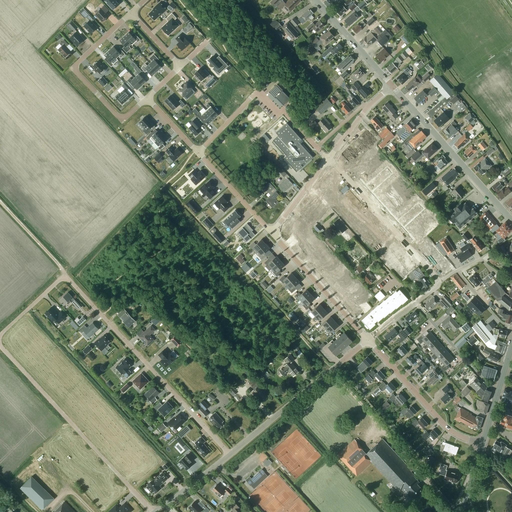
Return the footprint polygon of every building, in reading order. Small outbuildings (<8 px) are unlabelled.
[(105,0),(106,1),(107,2),(110,5),(109,6),(113,10),(117,6),(116,6),(118,4),(116,1),(117,0),(105,0)] [(289,0),(286,4),(282,0),(273,0),(271,3),(276,8),(277,6),(280,10),(285,6),(290,12),(297,5),(297,4),(300,0),(289,0)] [(349,4),(352,1),(351,0),(347,0),(344,3),(345,4),(343,6),(337,11),(341,16),(347,10),(349,8),(348,7),(350,5),(349,4)] [(368,1),(367,0),(364,0),(358,6),(361,10),(368,4),(366,2),(368,1)] [(154,9),(149,14),(154,20),(160,15),(160,16),(166,9),(160,2),(153,9),(154,9)] [(174,11),(177,5),(172,2),(169,8),(174,11)] [(106,18),(108,16),(106,13),(108,10),(104,6),(96,14),(102,21),(104,21),(106,19),(106,18)] [(314,18),(312,15),(313,13),(310,10),(309,11),(308,10),(302,16),(298,19),(303,24),(306,21),(310,18),(312,20),(314,18)] [(360,16),(355,11),(345,20),(349,26),(360,16)] [(174,30),(179,25),(175,20),(176,18),(172,13),(166,19),(169,22),(162,28),(165,32),(168,35),(171,33),(174,30)] [(97,28),(92,22),(94,20),(89,15),(87,17),(90,21),(84,26),(91,33),(97,28)] [(290,21),(295,27),(300,23),(294,17),(290,21)] [(370,26),(376,21),(372,17),(368,21),(366,22),(369,26),(370,26)] [(324,26),(320,21),(315,25),(313,23),(307,28),(309,31),(313,28),(317,33),(324,26)] [(366,24),(363,21),(359,24),(359,23),(353,29),(357,34),(363,28),(362,28),(366,24)] [(77,27),(72,22),(68,25),(74,31),(77,27)] [(294,37),(295,39),(298,36),(297,35),(298,34),(288,22),(282,28),(292,39),(294,37)] [(366,37),(360,41),(362,44),(363,43),(367,47),(371,43),(372,44),(378,40),(377,39),(377,38),(376,38),(379,35),(382,38),(378,42),(382,46),(389,40),(392,37),(388,32),(388,33),(385,30),(383,31),(378,26),(371,32),(366,37)] [(70,38),(78,46),(84,40),(79,35),(80,35),(77,31),(70,38)] [(331,40),(330,40),(334,36),(329,31),(326,34),(325,33),(320,38),(326,45),(331,40)] [(124,36),(132,45),(137,41),(138,42),(141,40),(136,35),(134,38),(129,32),(124,36)] [(413,39),(407,33),(401,38),(407,44),(413,39)] [(181,34),(176,39),(178,41),(179,40),(180,42),(177,45),(182,50),(190,43),(185,37),(184,38),(181,34)] [(132,45),(124,36),(120,41),(125,46),(123,48),(127,53),(131,49),(129,46),(131,44),(132,45)] [(319,41),(319,40),(317,37),(314,40),(310,43),(313,46),(319,41)] [(60,44),(56,47),(58,49),(58,50),(65,57),(71,52),(67,47),(69,45),(64,40),(60,44)] [(332,46),(327,50),(325,48),(320,52),(325,58),(331,52),(334,56),(343,47),(339,43),(333,48),(332,46)] [(114,46),(109,51),(118,60),(116,58),(119,56),(121,58),(123,57),(125,54),(121,50),(119,52),(114,46)] [(376,57),(381,62),(390,54),(384,48),(381,51),(381,52),(376,57)] [(400,63),(409,56),(412,52),(408,48),(396,59),(397,59),(393,63),(387,68),(389,72),(390,73),(391,73),(391,74),(397,68),(401,64),(400,63)] [(109,51),(105,55),(110,60),(107,62),(112,67),(114,65),(113,64),(118,60),(109,51)] [(152,61),(150,64),(157,71),(162,67),(156,62),(159,59),(154,54),(149,58),(152,61)] [(213,56),(208,61),(214,67),(216,69),(219,67),(221,69),(226,64),(219,57),(217,60),(213,56)] [(338,67),(343,72),(351,65),(352,65),(352,64),(352,63),(354,62),(353,61),(354,60),(351,56),(350,57),(349,56),(338,67)] [(106,68),(98,61),(96,63),(95,63),(93,64),(94,65),(93,66),(100,74),(106,68)] [(422,61),(416,66),(419,69),(425,64),(422,61)] [(150,64),(147,66),(145,64),(141,68),(145,72),(147,70),(152,76),(157,71),(150,64)] [(126,68),(119,74),(124,79),(128,76),(125,73),(129,70),(126,68)] [(200,68),(194,73),(201,81),(206,76),(209,79),(211,76),(207,72),(205,74),(200,68)] [(408,68),(405,70),(396,78),(399,81),(402,85),(411,77),(410,76),(412,74),(411,73),(411,72),(410,71),(408,68)] [(354,75),(352,76),(351,77),(354,80),(355,79),(356,80),(358,78),(358,79),(364,74),(359,69),(354,74),(354,75)] [(344,79),(349,74),(346,71),(341,75),(344,79)] [(135,78),(142,86),(146,81),(139,74),(137,72),(135,74),(137,76),(135,78)] [(431,77),(428,73),(422,78),(425,82),(431,77)] [(438,100),(440,102),(427,113),(431,118),(456,95),(454,93),(447,84),(438,74),(430,81),(439,91),(443,95),(438,100)] [(422,80),(420,78),(418,75),(415,78),(415,77),(407,84),(408,84),(405,86),(406,87),(405,88),(408,92),(412,88),(413,89),(416,86),(416,87),(420,83),(419,83),(422,80)] [(98,81),(103,87),(108,83),(103,77),(98,81)] [(246,90),(243,86),(246,83),(239,77),(235,81),(238,86),(233,91),(238,97),(246,90)] [(278,77),(276,79),(286,89),(287,87),(278,77)] [(137,90),(142,86),(135,78),(132,80),(130,78),(126,82),(130,87),(132,85),(137,90)] [(187,92),(192,88),(187,82),(184,85),(183,84),(180,87),(180,88),(178,90),(185,99),(190,95),(187,92)] [(351,88),(345,82),(342,85),(348,91),(351,88)] [(355,91),(358,88),(360,86),(356,82),(351,87),(355,91)] [(358,88),(355,91),(356,93),(358,91),(365,98),(370,93),(366,89),(369,86),(367,83),(363,86),(359,89),(358,88)] [(122,104),(131,96),(127,91),(129,89),(124,84),(122,86),(125,89),(120,94),(119,93),(116,96),(117,97),(116,97),(122,104)] [(270,91),(269,92),(270,92),(274,95),(276,97),(275,98),(276,99),(276,98),(283,106),(290,99),(283,92),(284,91),(283,91),(277,85),(278,85),(277,84),(277,85),(270,91)] [(437,91),(434,87),(428,93),(431,96),(437,91)] [(428,96),(423,90),(414,98),(419,104),(428,96)] [(231,103),(226,98),(229,95),(227,93),(224,95),(218,100),(220,102),(220,103),(223,106),(223,105),(226,108),(231,103)] [(359,103),(351,94),(349,97),(351,99),(349,101),(355,107),(359,103)] [(178,102),(171,95),(165,101),(173,110),(179,104),(182,108),(185,105),(181,100),(178,102)] [(321,115),(333,104),(327,98),(316,108),(321,115)] [(454,104),(460,112),(466,107),(462,102),(461,103),(458,100),(454,104)] [(341,108),(346,114),(351,110),(346,104),(345,104),(343,102),(341,104),(343,106),(341,108)] [(388,113),(387,114),(393,120),(398,116),(394,112),(396,111),(388,102),(382,107),(388,113)] [(206,110),(214,119),(219,115),(208,104),(206,106),(208,108),(206,110)] [(214,119),(206,110),(201,115),(209,123),(214,119)] [(447,112),(445,114),(444,112),(438,117),(434,121),(439,127),(444,123),(444,124),(450,119),(447,115),(448,114),(447,112)] [(470,113),(464,118),(469,124),(474,119),(474,118),(476,117),(473,113),(471,115),(470,113)] [(146,117),(145,118),(144,117),(142,120),(140,122),(145,128),(143,131),(147,135),(152,131),(150,129),(153,125),(146,117)] [(380,123),(375,117),(370,121),(376,126),(375,127),(377,130),(383,126),(380,123)] [(198,128),(202,125),(195,118),(190,123),(192,125),(189,128),(196,136),(201,131),(198,128)] [(318,123),(326,133),(332,128),(328,123),(328,122),(324,118),(318,123)] [(410,119),(396,133),(404,141),(412,133),(410,131),(416,125),(410,119)] [(458,131),(455,128),(457,126),(455,125),(457,124),(454,120),(451,123),(452,125),(448,128),(448,127),(444,131),(446,134),(449,138),(453,134),(454,135),(458,131)] [(318,124),(315,121),(310,125),(313,129),(318,124)] [(278,135),(273,140),(287,155),(284,158),(297,172),(303,166),(301,165),(305,161),(307,163),(313,157),(301,143),(300,144),(299,142),(302,139),(287,123),(286,123),(276,133),(278,135)] [(150,138),(154,143),(164,134),(160,129),(155,134),(152,132),(146,137),(149,139),(150,138)] [(414,148),(415,149),(423,142),(422,141),(426,137),(421,131),(421,132),(418,129),(414,133),(415,133),(404,143),(409,148),(412,146),(413,146),(412,147),(413,148),(414,148)] [(383,140),(387,135),(383,131),(379,135),(383,140)] [(370,133),(366,137),(372,144),(376,140),(370,133)] [(391,133),(379,144),(382,147),(387,143),(387,142),(394,136),(391,133)] [(462,146),(463,147),(471,139),(468,136),(465,133),(457,140),(458,141),(454,144),(459,149),(462,146)] [(168,138),(164,134),(154,143),(158,147),(160,150),(165,146),(163,144),(168,138)] [(265,134),(261,137),(267,143),(270,140),(265,134)] [(366,137),(362,141),(368,147),(372,144),(366,137)] [(362,141),(358,144),(364,151),(368,147),(362,141)] [(480,153),(482,155),(485,153),(483,151),(487,148),(482,142),(478,146),(482,151),(480,153)] [(358,144),(354,148),(360,155),(364,151),(358,144)] [(420,160),(425,155),(428,159),(438,150),(432,144),(420,154),(418,151),(409,160),(412,163),(418,158),(420,160)] [(468,157),(469,158),(477,151),(472,145),(464,152),(465,154),(464,155),(466,158),(468,157)] [(177,148),(174,150),(170,146),(166,150),(170,155),(169,155),(174,161),(182,154),(177,148)] [(354,148),(349,152),(355,158),(360,155),(354,148)] [(408,159),(416,152),(413,149),(405,156),(408,159)] [(349,152),(345,155),(351,162),(355,158),(349,152)] [(156,156),(154,158),(157,162),(163,156),(160,153),(156,156)] [(434,160),(426,167),(429,171),(434,167),(438,172),(441,169),(448,163),(446,160),(444,159),(445,158),(443,155),(439,159),(437,157),(434,160)] [(383,156),(379,159),(385,166),(389,162),(383,156)] [(379,159),(374,163),(380,170),(385,166),(379,159)] [(491,166),(485,159),(480,163),(479,163),(473,168),(477,171),(478,170),(482,175),(486,171),(486,170),(491,166)] [(374,163),(370,167),(376,173),(380,170),(374,163)] [(395,164),(389,170),(393,174),(399,168),(395,164)] [(370,167),(366,170),(372,177),(376,173),(370,167)] [(281,168),(278,171),(279,171),(284,177),(287,174),(281,168)] [(459,174),(454,169),(449,173),(449,172),(441,179),(448,186),(457,178),(456,177),(459,174)] [(205,176),(200,171),(197,174),(196,173),(197,173),(194,170),(189,175),(192,178),(191,179),(196,184),(205,176)] [(366,170),(362,174),(368,181),(372,177),(366,170)] [(333,174),(329,178),(335,185),(340,181),(333,174)] [(396,174),(392,178),(398,184),(402,181),(396,174)] [(286,179),(278,186),(284,192),(293,184),(288,178),(287,178),(286,179)] [(329,178),(324,182),(331,189),(335,185),(329,178)] [(392,178),(388,181),(394,188),(398,184),(392,178)] [(497,192),(503,187),(507,184),(503,178),(499,181),(492,187),(495,190),(497,192)] [(214,187),(209,181),(204,186),(203,185),(200,189),(205,195),(206,194),(210,199),(216,194),(212,189),(214,187)] [(388,181),(384,185),(390,192),(394,188),(388,181)] [(274,187),(269,182),(264,187),(268,192),(274,187)] [(324,182),(320,186),(326,193),(331,189),(324,182)] [(432,182),(422,191),(426,195),(436,186),(433,182),(432,182)] [(347,185),(341,191),(344,194),(348,190),(347,190),(349,188),(347,185)] [(384,185),(380,189),(386,195),(390,192),(384,185)] [(455,196),(462,190),(458,186),(452,192),(455,196)] [(511,192),(508,187),(504,190),(503,188),(497,193),(502,199),(511,192)] [(380,189),(375,192),(381,199),(386,195),(380,189)] [(462,190),(455,196),(458,200),(465,194),(462,190)] [(431,199),(437,194),(435,191),(429,196),(431,199)] [(276,192),(266,201),(273,208),(279,203),(276,199),(279,196),(276,192)] [(348,193),(341,200),(345,205),(353,198),(348,193)] [(413,193),(409,196),(415,203),(419,199),(413,193)] [(227,201),(222,196),(215,203),(219,208),(221,207),(224,211),(229,207),(225,203),(227,201)] [(409,196),(405,200),(411,207),(415,203),(409,196)] [(316,197),(312,201),(318,208),(322,204),(316,197)] [(353,198),(345,205),(349,209),(357,203),(353,198)] [(405,200),(400,204),(406,210),(411,207),(405,200)] [(312,201),(307,205),(313,212),(318,208),(312,201)] [(196,214),(200,211),(193,203),(190,207),(196,214)] [(357,203),(349,209),(354,214),(361,207),(357,203)] [(466,224),(472,219),(477,214),(472,208),(470,209),(465,203),(463,205),(462,206),(460,204),(456,207),(454,209),(456,211),(454,213),(448,218),(453,224),(455,222),(460,228),(466,224)] [(400,204),(396,207),(402,214),(406,210),(400,204)] [(307,205),(303,209),(309,216),(313,212),(307,205)] [(396,207),(392,211),(398,218),(402,214),(396,207)] [(428,209),(424,213),(430,220),(434,216),(428,209)] [(235,211),(224,221),(230,227),(230,226),(233,229),(239,223),(236,221),(241,217),(235,211)] [(365,211),(357,218),(361,223),(369,216),(365,211)] [(511,230),(505,223),(500,228),(486,212),(479,218),(492,233),(496,230),(497,231),(499,233),(497,235),(498,240),(499,241),(498,242),(500,244),(506,240),(504,238),(511,230)] [(424,213),(420,217),(426,223),(430,220),(424,213)] [(369,216),(361,223),(365,228),(373,221),(369,216)] [(420,217),(416,220),(422,227),(426,223),(420,217)] [(301,218),(297,222),(303,229),(307,225),(301,218)] [(416,220),(411,224),(417,231),(422,227),(416,220)] [(340,233),(341,234),(345,231),(343,229),(345,228),(337,221),(332,226),(339,234),(340,233)] [(373,221),(365,228),(370,232),(378,226),(373,221)] [(297,222),(293,226),(299,232),(303,229),(297,222)] [(247,223),(238,232),(247,242),(254,236),(255,235),(252,231),(253,230),(247,223)] [(314,228),(319,232),(321,234),(324,230),(318,224),(314,228)] [(411,224),(407,228),(413,234),(417,231),(411,224)] [(293,226),(289,230),(295,236),(299,232),(293,226)] [(385,231),(380,235),(387,243),(392,239),(385,231)] [(465,232),(461,235),(467,241),(470,238),(465,232)] [(219,234),(215,237),(221,243),(224,240),(219,234)] [(380,235),(375,240),(382,247),(387,243),(380,235)] [(448,255),(455,251),(446,237),(439,242),(448,255)] [(478,241),(478,242),(474,237),(471,240),(473,243),(472,243),(474,245),(479,252),(482,249),(483,250),(484,248),(484,247),(483,245),(482,246),(478,241)] [(258,251),(265,244),(261,240),(256,244),(254,242),(250,246),(253,250),(255,249),(258,251)] [(310,240),(304,246),(307,250),(314,244),(310,240)] [(375,240),(370,244),(377,252),(382,247),(375,240)] [(426,240),(420,246),(425,252),(434,244),(432,243),(430,245),(426,240)] [(270,249),(265,244),(258,251),(260,254),(258,255),(262,260),(266,256),(264,253),(270,249)] [(314,244),(307,250),(311,254),(318,248),(314,244)] [(434,244),(425,252),(431,258),(437,253),(433,248),(435,246),(434,244)] [(472,255),(468,250),(471,248),(468,244),(466,245),(462,248),(460,249),(462,252),(457,256),(461,263),(472,255)] [(507,252),(502,246),(498,249),(502,255),(507,252)] [(318,248),(311,254),(315,259),(321,252),(318,248)] [(321,252),(315,259),(318,263),(325,256),(321,252)] [(404,252),(399,257),(406,265),(411,260),(404,252)] [(239,262),(244,257),(241,253),(235,258),(239,262)] [(494,265),(499,258),(500,258),(495,254),(494,255),(489,261),(494,265)] [(439,255),(433,261),(439,267),(447,259),(446,257),(443,260),(439,255)] [(273,268),(280,261),(276,256),(271,261),(269,259),(265,263),(268,267),(270,265),(273,268)] [(510,265),(511,261),(501,256),(499,259),(510,265)] [(399,257),(394,261),(401,269),(406,265),(399,257)] [(447,259),(439,267),(445,273),(451,268),(447,263),(449,261),(447,259)] [(285,265),(280,261),(273,268),(275,270),(273,272),(277,276),(281,272),(279,270),(285,265)] [(394,261),(389,265),(396,273),(401,269),(394,261)] [(332,262),(325,268),(329,272),(336,266),(332,262)] [(361,264),(357,268),(361,272),(365,268),(361,264)] [(336,266),(329,272),(332,276),(339,270),(336,266)] [(430,283),(425,275),(424,275),(423,273),(419,267),(410,274),(414,279),(417,277),(419,279),(422,284),(423,283),(426,288),(430,285),(429,284),(430,283)] [(332,285),(336,281),(326,270),(322,275),(332,285)] [(339,270),(332,276),(336,281),(343,274),(339,270)] [(371,272),(365,276),(370,284),(376,280),(371,272)] [(288,285),(295,277),(291,273),(286,277),(284,275),(280,279),(283,283),(285,282),(288,285)] [(343,274),(336,281),(340,285),(347,279),(343,274)] [(451,277),(461,290),(466,286),(456,274),(451,277)] [(477,279),(478,278),(474,274),(469,278),(472,283),(473,282),(476,286),(481,283),(477,279)] [(484,285),(493,278),(490,274),(481,282),(484,285)] [(295,277),(288,285),(290,287),(288,289),(292,293),(296,289),(294,287),(300,282),(295,277)] [(485,285),(488,288),(498,302),(503,305),(502,309),(499,308),(498,314),(502,317),(502,319),(506,320),(505,322),(510,323),(511,316),(511,315),(508,314),(508,313),(504,312),(505,310),(504,310),(505,307),(509,310),(511,303),(502,296),(506,293),(494,278),(485,285)] [(353,288),(346,294),(350,298),(357,292),(353,288)] [(303,301),(310,294),(306,290),(301,294),(299,292),(295,296),(298,300),(300,299),(303,301)] [(400,290),(398,292),(396,291),(393,294),(402,304),(403,304),(409,299),(400,290)] [(375,296),(380,302),(386,297),(381,291),(375,296)] [(68,292),(59,300),(64,305),(67,302),(68,304),(71,302),(70,300),(73,297),(68,292)] [(357,292),(350,298),(353,302),(360,296),(357,292)] [(450,297),(453,301),(459,296),(457,292),(450,297)] [(315,299),(310,294),(303,301),(305,304),(303,306),(307,310),(311,306),(309,303),(315,299)] [(397,309),(402,304),(393,294),(391,296),(390,296),(387,298),(396,308),(397,309)] [(445,295),(439,300),(447,309),(452,305),(450,303),(450,302),(448,299),(445,295)] [(360,296),(353,302),(357,306),(364,300),(360,296)] [(73,297),(70,300),(71,302),(73,304),(78,309),(80,307),(81,307),(82,307),(73,297)] [(369,301),(374,307),(378,304),(376,302),(377,301),(374,297),(369,301)] [(425,305),(426,306),(425,308),(428,311),(429,310),(431,311),(440,303),(434,297),(425,305)] [(475,297),(467,304),(475,312),(476,311),(480,314),(485,309),(477,301),(478,300),(475,297)] [(391,313),(396,308),(387,298),(385,301),(384,300),(381,303),(390,313),(390,312),(391,313)] [(364,300),(357,306),(361,310),(368,304),(364,300)] [(390,313),(381,303),(379,305),(378,305),(376,308),(384,317),(385,317),(390,313)] [(316,316),(323,309),(319,304),(311,311),(316,316)] [(449,316),(455,310),(452,306),(445,312),(449,316)] [(49,315),(48,316),(48,317),(53,322),(55,320),(59,324),(65,318),(60,312),(58,314),(56,313),(51,308),(46,312),(49,315)] [(378,322),(384,317),(376,308),(369,314),(376,322),(377,321),(378,322)] [(323,309),(316,316),(320,320),(328,313),(323,309)] [(133,320),(124,310),(118,315),(123,321),(124,320),(128,325),(133,320)] [(418,315),(415,311),(411,315),(410,314),(405,318),(410,324),(418,317),(417,316),(418,315)] [(376,322),(369,314),(362,320),(366,324),(365,325),(368,328),(369,328),(370,329),(376,324),(375,323),(376,322)] [(157,316),(152,321),(155,325),(161,320),(157,316)] [(327,328),(335,321),(330,316),(322,324),(327,328)] [(460,327),(450,316),(442,323),(443,324),(441,325),(444,328),(446,327),(447,328),(449,326),(454,332),(460,327)] [(481,320),(472,327),(488,346),(492,348),(496,350),(495,351),(501,353),(504,345),(498,343),(499,341),(497,340),(481,320)] [(335,321),(327,328),(331,333),(339,326),(335,321)] [(84,331),(90,337),(98,329),(93,323),(87,328),(85,325),(79,330),(82,333),(84,331)] [(465,333),(471,328),(466,323),(461,328),(465,333)] [(153,340),(149,335),(155,330),(151,326),(140,336),(142,339),(142,340),(145,343),(144,344),(146,346),(147,345),(147,346),(153,340)] [(398,335),(401,338),(398,340),(400,343),(408,336),(402,330),(398,333),(395,328),(384,336),(389,342),(398,335)] [(459,349),(467,341),(465,339),(474,330),(472,328),(455,344),(459,349)] [(497,335),(505,337),(507,331),(495,328),(494,333),(498,334),(497,335)] [(344,348),(351,342),(352,341),(350,338),(347,335),(347,334),(347,335),(345,333),(344,333),(342,335),(340,332),(337,336),(339,338),(337,340),(344,348)] [(427,344),(435,337),(430,332),(424,338),(422,335),(417,339),(419,342),(421,344),(424,341),(427,344)] [(98,339),(94,343),(101,350),(104,347),(105,348),(105,347),(108,350),(110,348),(108,344),(110,342),(105,336),(104,335),(99,340),(98,339)] [(171,340),(177,347),(182,342),(176,335),(171,340)] [(473,335),(467,341),(468,341),(472,346),(478,340),(473,335)] [(212,345),(217,340),(213,336),(208,341),(212,345)] [(406,347),(404,344),(410,339),(408,337),(400,344),(402,346),(397,350),(402,356),(407,352),(404,348),(406,347)] [(428,346),(432,350),(440,343),(435,337),(427,344),(424,347),(426,349),(428,346)] [(291,340),(289,342),(297,352),(300,350),(291,340)] [(344,348),(337,340),(335,342),(333,340),(329,343),(331,345),(328,347),(336,355),(337,354),(344,348)] [(440,343),(432,350),(435,354),(432,356),(433,358),(444,348),(440,343)] [(86,354),(92,349),(89,344),(82,350),(86,354)] [(500,355),(491,350),(485,347),(483,352),(489,355),(487,358),(490,360),(491,359),(496,362),(500,355)] [(438,358),(441,361),(449,354),(444,348),(433,358),(435,360),(438,358)] [(165,349),(159,354),(163,359),(161,361),(166,367),(171,362),(172,362),(175,359),(178,356),(173,351),(170,353),(169,354),(165,349)] [(485,361),(477,352),(472,356),(476,360),(477,360),(481,364),(485,361)] [(284,366),(282,368),(282,367),(280,369),(279,371),(283,376),(288,372),(290,373),(293,376),(299,372),(296,368),(297,368),(291,361),(294,359),(290,354),(285,358),(288,362),(284,366)] [(417,359),(420,362),(422,361),(416,354),(412,358),(410,356),(406,360),(411,365),(415,362),(415,361),(417,359)] [(449,354),(441,361),(444,364),(441,367),(445,371),(450,367),(448,365),(454,359),(449,354)] [(357,368),(361,372),(368,366),(368,367),(373,362),(368,357),(363,361),(364,361),(357,368)] [(116,367),(122,374),(123,373),(127,377),(132,373),(129,368),(131,366),(125,359),(122,362),(121,362),(120,361),(119,363),(119,364),(116,367)] [(422,361),(420,362),(418,364),(420,366),(415,370),(420,375),(424,371),(428,367),(422,360),(422,361)] [(241,368),(249,377),(252,375),(244,366),(241,368)] [(480,372),(482,372),(481,373),(485,377),(494,380),(497,370),(484,366),(483,369),(481,368),(480,372)] [(437,369),(434,372),(430,376),(431,378),(426,382),(429,386),(432,383),(434,385),(440,380),(437,377),(441,373),(437,369)] [(373,370),(366,377),(364,378),(369,383),(371,381),(376,376),(380,381),(385,376),(380,370),(376,373),(373,370)] [(133,381),(141,389),(149,381),(141,373),(133,381)] [(268,397),(256,383),(258,382),(254,377),(248,383),(251,387),(253,386),(255,388),(251,391),(261,403),(268,397)] [(492,392),(486,389),(487,388),(476,378),(470,384),(476,391),(476,392),(482,398),(482,399),(488,402),(492,392)] [(463,381),(462,379),(459,382),(463,388),(467,384),(464,380),(463,381)] [(390,382),(386,386),(383,382),(379,386),(383,391),(387,388),(391,392),(396,388),(390,382)] [(122,389),(124,392),(130,387),(127,384),(122,389)] [(453,392),(447,385),(442,389),(446,394),(441,398),(445,404),(452,398),(451,396),(452,393),(453,392)] [(468,394),(471,391),(467,386),(461,392),(466,397),(468,394)] [(158,400),(156,398),(156,396),(159,393),(154,387),(145,395),(151,401),(150,401),(153,404),(158,400)] [(382,392),(379,388),(371,395),(374,398),(376,396),(377,397),(382,392)] [(511,391),(504,389),(501,400),(507,402),(507,403),(511,404),(511,391)] [(389,398),(393,402),(396,405),(397,403),(400,406),(407,400),(400,392),(395,397),(393,394),(389,398)] [(457,404),(463,398),(459,395),(453,401),(457,404)] [(209,406),(203,400),(199,404),(202,407),(197,411),(204,418),(208,414),(205,410),(209,406)] [(480,412),(486,414),(489,404),(478,400),(477,405),(479,406),(478,409),(481,410),(480,412)] [(160,402),(154,408),(157,411),(159,409),(165,416),(173,408),(167,401),(163,405),(160,402)] [(385,410),(391,405),(387,401),(380,407),(382,409),(384,411),(385,410)] [(407,406),(403,410),(400,412),(404,416),(406,414),(409,411),(413,416),(418,412),(412,406),(409,409),(407,406)] [(483,418),(477,416),(476,418),(468,413),(468,412),(461,408),(454,419),(460,422),(460,421),(473,428),(474,427),(479,429),(483,418)] [(224,425),(222,423),(223,421),(215,412),(209,418),(211,421),(215,426),(215,425),(218,428),(219,427),(221,428),(224,425)] [(173,426),(175,429),(176,428),(176,429),(185,421),(179,414),(174,419),(173,418),(168,423),(171,427),(173,425),(173,426)] [(500,420),(500,422),(500,423),(500,424),(502,424),(502,426),(503,427),(506,428),(507,426),(511,427),(510,428),(511,428),(511,418),(511,417),(511,416),(509,415),(505,414),(503,419),(502,419),(501,419),(500,420)] [(420,415),(412,422),(410,424),(411,425),(413,424),(415,426),(419,423),(424,428),(429,424),(422,417),(420,415)] [(167,428),(163,423),(157,428),(161,432),(167,428)] [(187,426),(178,434),(182,438),(186,434),(191,430),(187,426)] [(439,436),(433,430),(429,434),(427,431),(423,436),(427,440),(431,436),(435,440),(439,436)] [(197,445),(195,447),(204,457),(210,451),(203,443),(205,441),(201,437),(195,443),(197,445)] [(410,494),(413,498),(422,489),(418,484),(419,483),(414,477),(415,476),(411,472),(414,470),(410,465),(408,467),(383,439),(365,455),(361,451),(363,449),(354,440),(337,455),(357,476),(372,462),(396,488),(397,488),(401,492),(402,490),(405,493),(407,494),(410,494)] [(507,454),(509,455),(511,451),(505,446),(506,445),(501,441),(500,443),(496,440),(493,445),(495,446),(492,450),(496,453),(496,452),(505,457),(507,454)] [(454,457),(455,454),(456,455),(459,447),(446,443),(445,445),(442,444),(440,451),(443,452),(444,450),(452,453),(451,456),(454,457)] [(185,456),(179,461),(187,470),(192,465),(190,462),(191,461),(191,462),(194,459),(189,454),(185,457),(185,456)] [(267,467),(272,463),(268,459),(263,463),(267,467)] [(456,482),(457,482),(459,477),(458,477),(459,474),(447,470),(447,471),(446,470),(447,466),(441,464),(438,473),(445,476),(445,479),(456,482)] [(262,469),(252,479),(250,476),(246,480),(251,486),(251,485),(254,489),(268,476),(265,472),(262,469)] [(156,493),(161,488),(159,486),(167,478),(162,473),(154,481),(153,479),(148,484),(149,486),(147,487),(152,493),(154,491),(156,493)] [(21,488),(43,510),(54,499),(32,477),(21,488)] [(212,489),(220,497),(225,492),(217,484),(212,489)] [(202,508),(195,501),(189,508),(193,511),(199,511),(201,511),(202,511),(207,511),(210,510),(205,505),(202,508)] [(75,511),(65,502),(55,511),(75,511)] [(230,511),(238,511),(236,510),(239,507),(235,503),(231,507),(233,510),(230,511)]
